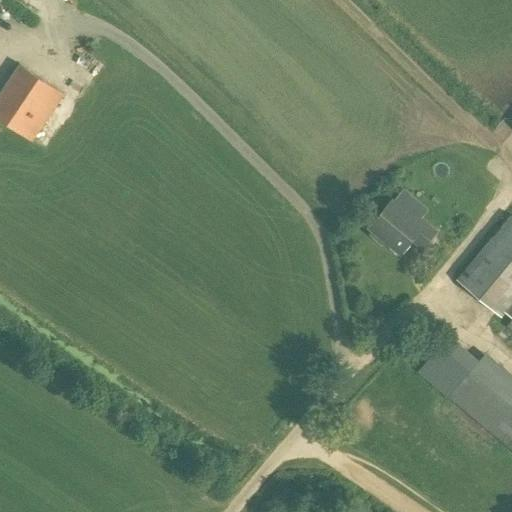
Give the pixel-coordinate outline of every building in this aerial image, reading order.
[(0,92),(0,120),(32,142),(64,94),(19,64),(0,92)] [(511,133),(482,169),(511,194),(511,133)] [(422,218),(419,222),(392,200),(369,227),(400,253),(410,241),(421,250),(437,231),(422,218)] [(511,212),(510,214),(455,279),(501,317),(505,312),(511,318),(505,326),(511,331),(511,212)] [(448,397),(511,450),(511,389),(478,360),(448,397)]
